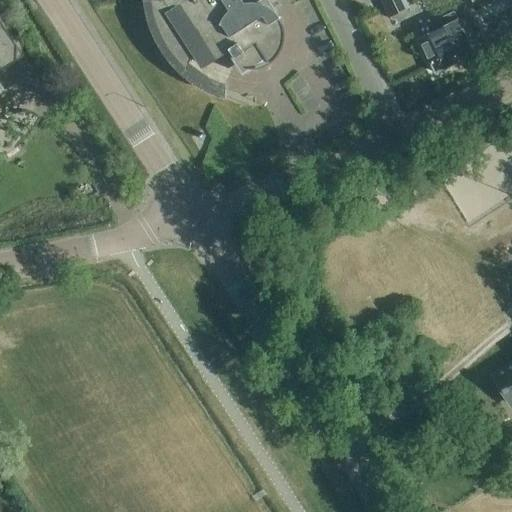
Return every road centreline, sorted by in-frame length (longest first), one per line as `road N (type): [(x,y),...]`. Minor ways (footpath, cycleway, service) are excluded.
road 1 (primary): [(193,226),(382,511)]
road 2 (primary): [(43,0),(193,226)]
road 3 (residential): [(193,226),(398,142)]
road 4 (residential): [(0,268),(193,226)]
road 5 (residential): [(398,142),(329,0)]
road 6 (residential): [(398,142),(511,84)]
